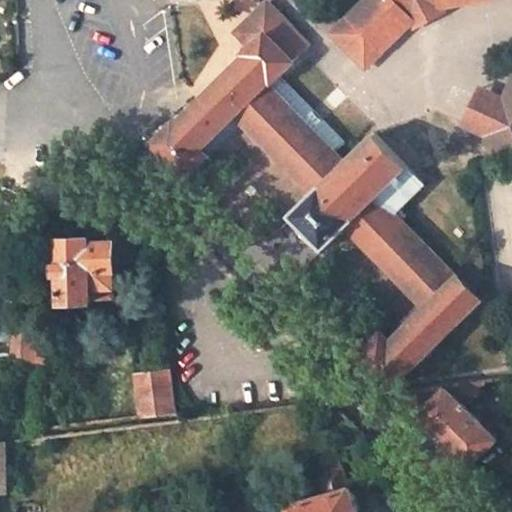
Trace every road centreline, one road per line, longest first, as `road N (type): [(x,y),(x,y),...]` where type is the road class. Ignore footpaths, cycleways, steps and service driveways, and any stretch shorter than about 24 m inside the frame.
road 1 (tertiary): [(477,511),(148,176)]
road 2 (residential): [(148,176),(67,85)]
